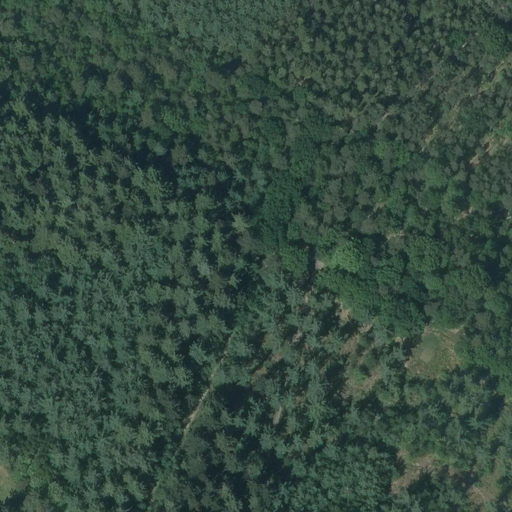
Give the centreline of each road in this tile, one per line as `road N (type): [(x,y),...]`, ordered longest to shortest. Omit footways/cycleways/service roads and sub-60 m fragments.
road 1 (track): [(0,292),(152,245),(260,243),(263,257),(146,511)]
road 2 (unknown): [(318,261),(369,140),(352,132),(507,0)]
